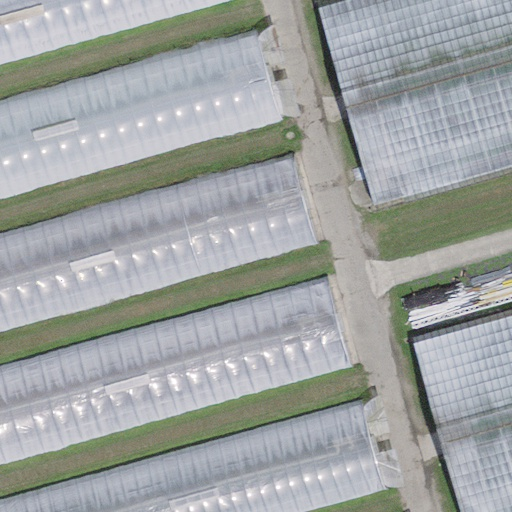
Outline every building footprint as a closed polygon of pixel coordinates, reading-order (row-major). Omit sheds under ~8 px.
[(0,0),(0,65),(232,0),(0,0)] [(511,0),(356,0),(319,11),(375,210),(511,171),(511,0)] [(258,30),(0,102),(0,197),(283,118),(258,30)] [(291,156),(0,238),(0,333),(316,244),(291,156)] [(328,277),(0,369),(0,464),(353,365),(328,277)] [(511,511),(511,315),(414,343),(460,511),(511,511)] [(362,401),(0,502),(0,511),(303,511),(387,489),(362,401)]
